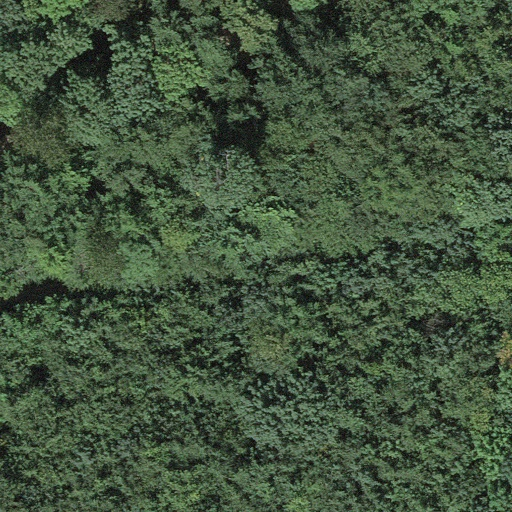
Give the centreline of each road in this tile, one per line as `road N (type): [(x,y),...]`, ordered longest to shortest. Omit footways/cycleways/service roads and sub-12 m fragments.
road 1 (track): [(511,196),(262,251),(0,296)]
road 2 (track): [(287,0),(228,47),(0,163)]
